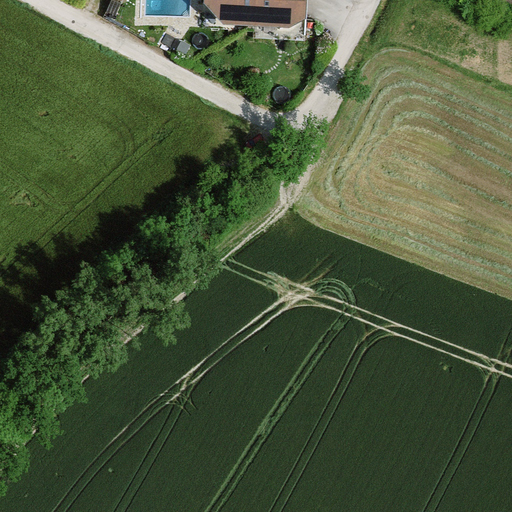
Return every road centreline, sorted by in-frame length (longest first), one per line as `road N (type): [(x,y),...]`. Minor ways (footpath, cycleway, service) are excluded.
road 1 (track): [(312,113),(302,169),(288,189),(44,407),(0,461)]
road 2 (residential): [(372,0),(312,113),(279,124),(42,0)]
